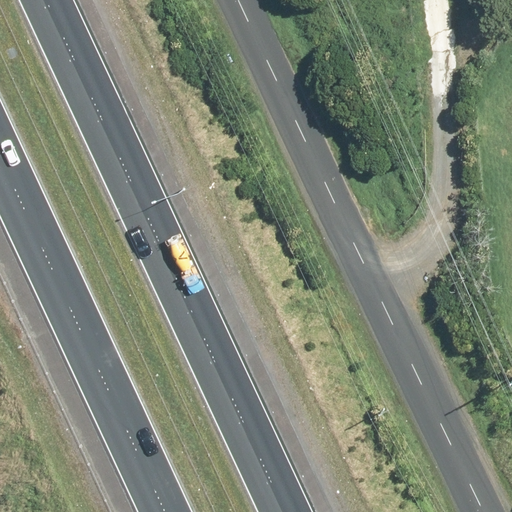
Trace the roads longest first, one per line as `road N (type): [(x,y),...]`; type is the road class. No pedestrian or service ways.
road 1 (unclassified): [(511,511),(271,0)]
road 2 (motorway): [(45,0),(284,511)]
road 3 (motorway): [(164,511),(0,158)]
